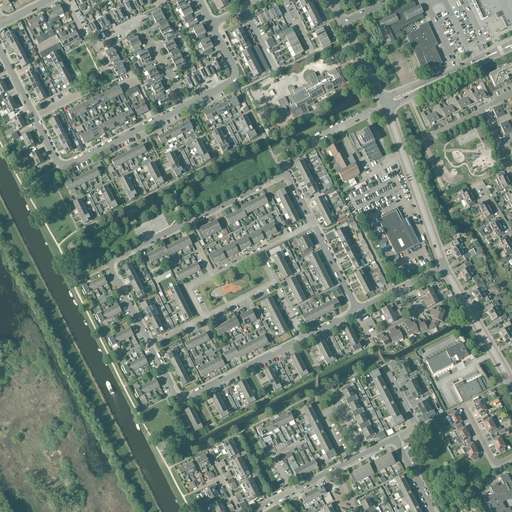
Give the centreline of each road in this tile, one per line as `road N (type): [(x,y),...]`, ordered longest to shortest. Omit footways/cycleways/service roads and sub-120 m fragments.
road 1 (residential): [(150,346),(113,261),(287,176)]
road 2 (tertiary): [(443,266),(385,109)]
road 3 (residential): [(183,108),(139,22),(100,44)]
road 4 (residential): [(178,401),(303,339)]
road 5 (unclassified): [(58,163),(183,108)]
road 6 (tertiary): [(511,383),(443,266)]
road 7 (residential): [(346,463),(321,416),(337,408),(363,454)]
